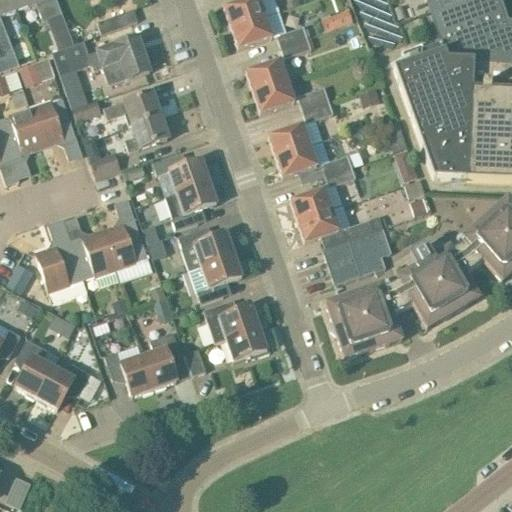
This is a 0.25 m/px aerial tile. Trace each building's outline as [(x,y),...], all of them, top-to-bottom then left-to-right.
[(11,0),(0,0),(0,64),(13,60),(6,39),(0,25),(0,19),(17,13),(11,0)] [(11,0),(17,13),(35,6),(42,25),(45,24),(61,18),(53,0),(50,0),(44,3),(42,0),(11,0)] [(229,32),(264,20),(257,0),(254,0),(222,11),(229,32)] [(423,0),(441,51),(443,54),(447,67),(453,67),(452,79),(450,141),(467,142),(465,182),(511,184),(511,35),(508,26),(499,0),(423,0)] [(132,14),(96,27),(100,38),(136,25),(132,14)] [(325,36),(352,28),(347,15),(320,24),(325,36)] [(45,24),(49,33),(64,27),(61,18),(45,24)] [(264,20),(229,32),(237,53),(271,41),(264,20)] [(279,52),(306,42),(302,31),(275,40),(279,52)] [(150,78),(136,40),(88,58),(94,76),(102,73),(109,92),(127,85),(127,87),(150,78)] [(306,42),(279,52),(283,64),(311,54),(306,42)] [(81,48),(53,57),(61,81),(89,71),(81,48)] [(405,68),(393,72),(434,181),(465,182),(467,142),(450,141),(452,79),(453,67),(447,67),(443,54),(425,61),(421,48),(401,55),(405,68)] [(13,60),(0,64),(0,76),(17,70),(13,60)] [(252,96),(286,84),(279,63),(244,75),(252,96)] [(34,68),(19,74),(20,76),(26,93),(42,87),(34,68)] [(4,80),(0,81),(0,99),(10,95),(4,80)] [(286,84),(252,96),(259,117),(293,105),(286,84)] [(301,114),(328,105),(323,92),(296,101),(301,114)] [(376,92),(360,97),(364,109),(380,104),(376,92)] [(131,129),(159,119),(151,96),(102,113),(107,125),(127,117),(131,129)] [(29,113),(42,150),(62,144),(66,145),(75,142),(62,102),(29,113)] [(75,127),(101,118),(96,103),(70,112),(75,127)] [(328,105),(301,114),(305,128),(333,119),(328,105)] [(22,157),(42,150),(29,113),(0,122),(0,131),(11,163),(19,161),(22,157)] [(159,119),(131,129),(136,141),(124,145),(127,156),(167,142),(159,119)] [(390,154),(404,150),(396,126),(382,131),(390,154)] [(274,160),(308,149),(301,128),(267,139),(274,160)] [(18,184),(11,163),(0,131),(0,174),(5,189),(18,184)] [(308,149),(274,160),(281,182),(316,170),(308,149)] [(95,184),(121,176),(114,157),(88,165),(95,184)] [(175,198),(209,187),(201,163),(179,171),(175,160),(152,167),(156,179),(167,175),(175,198)] [(323,180),(351,172),(347,160),(319,169),(323,180)] [(411,168),(402,171),(399,176),(403,187),(416,182),(411,168)] [(124,186),(144,179),(141,172),(121,178),(124,186)] [(351,172),(323,180),(327,192),(354,183),(351,172)] [(408,202),(423,197),(419,185),(404,190),(408,202)] [(209,187),(175,198),(164,202),(176,235),(198,227),(194,215),(216,208),(209,187)] [(296,225),(331,213),(323,192),(289,204),(296,225)] [(501,284),(511,274),(511,204),(507,199),(461,240),(468,248),(461,254),(454,258),(449,250),(431,260),(427,253),(418,251),(412,255),(409,263),(414,270),(396,281),(401,289),(394,294),(385,297),(382,287),(338,301),(324,306),(343,361),(401,342),(391,315),(402,311),(411,306),(426,330),(479,300),(464,275),(470,272),(474,270),(477,267),(482,263),(501,284)] [(448,220),(474,221),(474,219),(481,219),(482,200),(448,199),(448,220)] [(357,220),(379,217),(377,202),(355,204),(357,220)] [(414,219),(427,214),(423,202),(410,206),(414,219)] [(331,213),(296,225),(303,246),(320,240),(338,234),(331,213)] [(378,221),(342,233),(346,245),(369,237),(369,238),(382,233),(378,221)] [(102,235),(115,273),(147,262),(133,222),(125,225),(122,228),(102,235)] [(69,244),(70,244),(63,223),(47,228),(54,251),(34,258),(47,296),(51,308),(87,296),(83,284),(69,244)] [(157,228),(143,232),(152,265),(165,261),(157,228)] [(346,245),(324,252),(322,253),(334,290),(385,273),(381,261),(390,258),(382,233),(369,238),(369,237),(346,245)] [(201,272),(234,260),(226,237),(204,245),(201,234),(178,242),(182,254),(189,275),(200,271),(201,272)] [(83,284),(115,273),(102,235),(81,242),(77,241),(70,244),(69,244),(83,284)] [(201,272),(200,271),(189,275),(187,276),(199,310),(201,309),(224,301),(220,289),(241,281),(234,260),(201,272)] [(6,292),(21,301),(29,286),(14,278),(6,292)] [(150,294),(154,307),(165,304),(160,290),(150,294)] [(37,312),(23,303),(18,312),(32,320),(37,312)] [(124,304),(113,308),(117,320),(128,316),(124,304)] [(225,344),(259,332),(251,310),(229,318),(226,308),(203,315),(207,327),(214,349),(226,345),(225,344)] [(90,316),(82,319),(84,327),(92,324),(90,316)] [(225,344),(226,345),(233,366),(257,358),(258,360),(269,356),(267,348),(264,349),(259,332),(225,344)] [(0,342),(0,357),(7,361),(20,339),(8,333),(3,344),(0,342)] [(142,360),(153,393),(176,385),(169,364),(181,360),(172,337),(160,341),(164,352),(142,360)] [(36,402),(53,371),(42,366),(47,356),(26,344),(14,366),(25,371),(14,390),(36,402)] [(192,380),(205,375),(198,353),(184,358),(192,380)] [(153,393),(142,360),(120,367),(116,356),(104,360),(112,384),(123,380),(130,401),(153,393)] [(53,371),(36,402),(56,413),(67,394),(78,401),(90,379),(79,373),(70,368),(65,378),(53,371)] [(15,481),(6,506),(21,511),(30,486),(15,481)]
